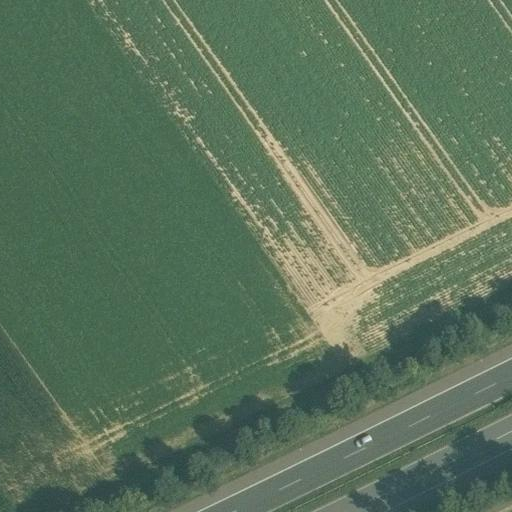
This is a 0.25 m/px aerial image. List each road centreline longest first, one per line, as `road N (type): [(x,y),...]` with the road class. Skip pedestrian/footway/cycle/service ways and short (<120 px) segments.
road 1 (track): [(511,312),(98,511)]
road 2 (motorway): [(511,390),(262,511)]
road 3 (motorway): [(370,511),(511,440)]
